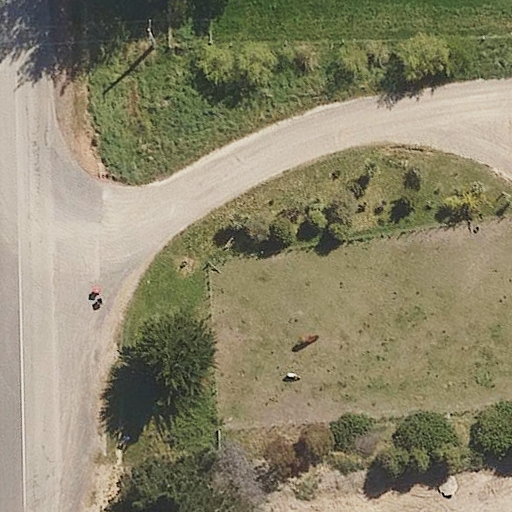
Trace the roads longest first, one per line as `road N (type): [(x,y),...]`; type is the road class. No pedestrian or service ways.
road 1 (residential): [(511,104),(289,130),(145,215),(107,252),(66,316),(16,493)]
road 2 (unclassified): [(8,0),(16,493)]
